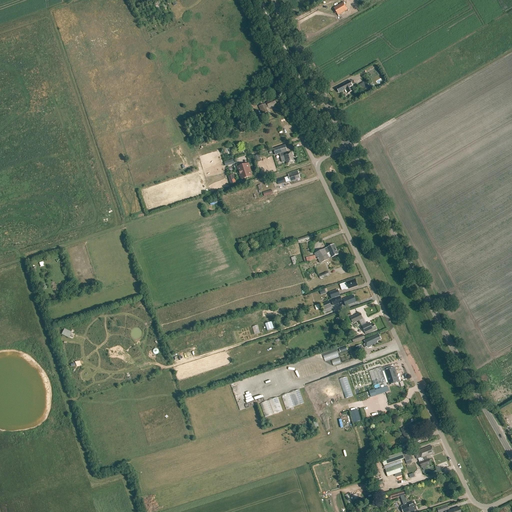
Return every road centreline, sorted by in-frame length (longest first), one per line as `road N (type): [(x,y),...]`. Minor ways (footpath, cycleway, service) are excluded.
road 1 (unclassified): [(485,509),(470,497),(314,163),(348,145)]
road 2 (tertiary): [(511,456),(348,145)]
road 3 (track): [(0,265),(313,161)]
road 4 (tertiary): [(348,145),(274,0)]
